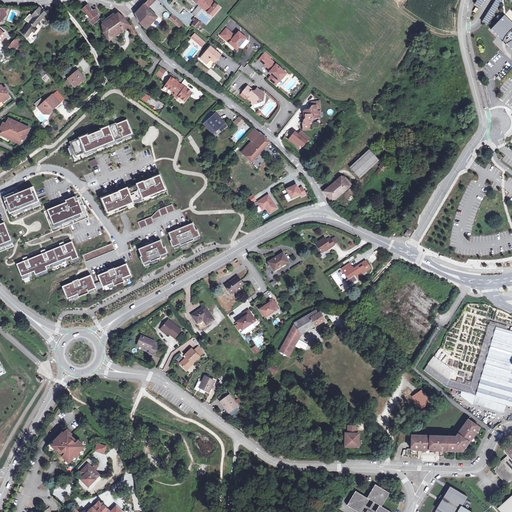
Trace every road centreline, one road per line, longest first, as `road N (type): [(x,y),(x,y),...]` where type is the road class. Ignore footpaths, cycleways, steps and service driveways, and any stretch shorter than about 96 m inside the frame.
road 1 (residential): [(388,466),(282,464),(153,377),(96,364)]
road 2 (secondary): [(94,337),(281,224),(327,217)]
road 3 (residential): [(267,136),(146,41),(127,12)]
road 4 (residential): [(482,116),(481,132),(406,251)]
road 5 (secondary): [(68,370),(0,495)]
